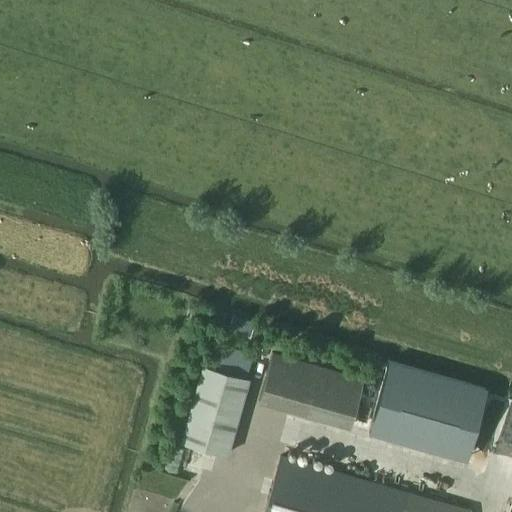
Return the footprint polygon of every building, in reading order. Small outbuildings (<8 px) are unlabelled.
[(232,314),(228,328),(250,335),(254,321),(232,314)] [(349,426),(363,378),(272,352),(258,400),(349,426)] [(388,363),(369,431),(447,452),(466,384),(388,363)] [(227,455),(249,378),(201,364),(179,441),(227,455)] [(468,511),(470,509),(408,491),(408,493),(280,456),(263,511),(468,511)]
